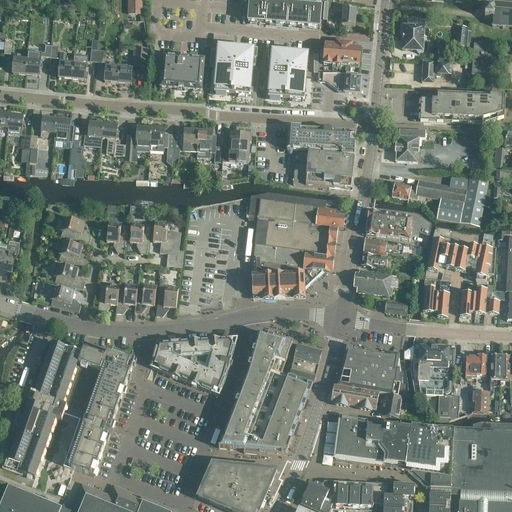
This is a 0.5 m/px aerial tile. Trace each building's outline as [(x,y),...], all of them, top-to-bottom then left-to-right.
[(128,0),(129,16),(142,15),(141,0),(128,0)] [(249,0),(248,23),(320,29),(322,8),(262,3),(262,0),(249,0)] [(485,20),(486,20),(493,20),(492,27),(511,28),(511,5),(495,4),(494,11),(485,10),(485,20)] [(342,27),(342,33),(348,33),(348,27),(355,28),(356,10),(343,9),(341,26),(342,27)] [(424,52),(424,53),(425,43),(426,42),(426,38),(425,36),(426,27),(425,27),(425,22),(417,21),(417,19),(408,19),(407,26),(404,26),(402,51),(417,52),(418,55),(422,55),(424,52)] [(465,47),(467,29),(458,28),(457,46),(465,47)] [(325,44),(323,65),(342,67),(342,65),(359,67),(361,50),(356,50),(357,45),(336,43),(336,45),(325,44)] [(491,77),(493,47),(474,45),(472,76),(491,77)] [(218,47),(214,93),(250,96),(252,72),(248,72),(249,59),(256,60),(257,51),(218,47)] [(146,48),(138,48),(136,68),(145,69),(146,48)] [(118,84),(119,68),(119,66),(112,65),(112,64),(108,64),(108,60),(103,60),(104,53),(98,52),(97,64),(106,65),(105,83),(118,84)] [(274,74),(271,98),(307,101),(311,56),(273,52),(272,61),(279,62),(278,74),(274,74)] [(13,75),(26,76),(28,60),(21,60),(21,56),(15,56),(13,75)] [(202,92),(205,60),(191,58),(187,58),(187,57),(181,57),(177,57),(163,56),(163,59),(158,59),(157,75),(161,75),(160,88),(174,89),(174,90),(178,90),(184,91),(188,91),(202,92)] [(39,77),(41,58),(34,57),(34,61),(28,60),(26,76),(39,77)] [(72,81),(74,64),(74,60),(66,59),(66,61),(61,60),(59,79),(72,81)] [(424,63),(422,84),(434,85),(435,78),(441,78),(441,77),(452,77),(452,61),(439,60),(438,64),(435,64),(435,63),(424,63)] [(85,82),(87,62),(81,61),(80,65),(74,64),(72,81),(85,82)] [(131,86),(133,66),(126,65),(126,67),(119,66),(119,68),(118,84),(131,86)] [(362,79),(345,78),(340,78),(340,75),(323,75),(323,84),(326,84),(339,94),(339,92),(343,92),(343,94),(344,94),(361,95),(362,79)] [(482,125),(504,119),(505,97),(438,94),(437,102),(421,101),(421,115),(420,123),(482,125)] [(0,114),(0,134),(0,135),(2,130),(8,131),(10,116),(0,114)] [(10,116),(8,131),(8,136),(22,137),(24,117),(10,116)] [(43,119),(41,139),(48,140),(49,135),(55,136),(57,121),(43,119)] [(57,121),(55,136),(55,142),(72,144),(71,153),(72,153),(71,162),(76,162),(77,160),(79,142),(80,129),(74,128),(70,127),(71,122),(57,121)] [(96,140),(102,141),(104,126),(90,124),(88,144),(94,145),(96,140)] [(105,157),(125,159),(126,147),(116,146),(116,143),(118,127),(104,126),(102,141),(107,141),(105,157)] [(137,128),(137,131),(134,130),(133,137),(127,137),(126,147),(125,159),(125,162),(137,163),(138,152),(150,153),(150,149),(151,144),(151,129),(137,128)] [(165,130),(151,129),(151,144),(150,149),(150,153),(164,154),(164,149),(168,149),(167,161),(173,162),(174,146),(168,146),(169,136),(165,136),(165,130)] [(342,154),(342,156),(355,157),(356,133),(288,129),(287,151),(300,152),(342,154)] [(198,154),(199,132),(185,131),(184,145),(182,145),(182,153),(183,153),(191,154),(191,153),(197,154),(198,154)] [(199,132),(198,154),(197,159),(209,160),(211,158),(211,155),(212,155),(215,155),(214,165),(220,166),(222,153),(222,149),(216,148),(217,138),(212,138),(213,133),(199,132)] [(426,133),(400,132),(399,139),(397,139),(396,163),(418,165),(420,141),(425,141),(426,133)] [(236,164),(249,165),(251,137),(231,135),(229,162),(236,163),(236,164)] [(293,185),(351,192),(355,160),(300,153),(298,165),(296,164),(293,185)] [(419,183),(417,193),(416,198),(426,199),(441,202),(437,221),(460,225),(480,229),(489,183),(470,179),(452,177),(450,188),(419,183)] [(392,198),(408,202),(409,200),(418,202),(425,204),(426,199),(416,198),(417,193),(411,192),(411,189),(395,185),(392,198)] [(255,249),(253,264),(252,264),(253,275),(253,280),(253,292),(253,297),(253,302),(263,302),(275,301),(286,300),(294,300),(306,300),(305,290),(323,274),(332,275),(334,258),(336,244),(338,230),(344,231),(346,213),(325,211),(326,203),(269,195),(252,196),(248,227),(257,228),(255,249)] [(366,238),(375,239),(376,238),(410,242),(412,226),(413,219),(369,213),(369,215),(366,238)] [(64,240),(64,239),(90,246),(91,239),(82,235),(85,225),(67,220),(67,219),(65,219),(61,232),(63,233),(61,239),(64,240)] [(125,256),(128,230),(129,227),(122,226),(123,224),(109,223),(108,225),(109,225),(107,244),(117,245),(118,255),(125,256)] [(148,257),(151,231),(152,228),(145,227),(146,225),(132,223),(131,226),(132,226),(130,245),(140,246),(141,256),(148,257)] [(160,255),(179,257),(181,235),(168,233),(169,224),(155,223),(155,225),(153,244),(161,245),(160,255)] [(445,242),(435,240),(430,267),(429,271),(439,273),(440,268),(448,269),(448,270),(456,272),(456,273),(460,274),(466,275),(467,275),(467,274),(471,275),(472,271),(473,272),(473,273),(479,274),(478,279),(478,283),(487,284),(489,276),(495,277),(497,250),(490,249),(490,251),(485,250),(485,247),(479,246),(478,249),(471,247),(469,254),(464,253),(461,252),(461,251),(452,249),(452,250),(450,249),(452,240),(445,239),(445,242)] [(364,254),(379,257),(379,256),(387,257),(387,256),(402,258),(404,248),(386,245),(386,244),(366,241),(364,254)] [(62,263),(63,262),(88,269),(90,262),(81,258),(83,248),(65,243),(66,243),(63,242),(59,255),(61,256),(60,262),(62,263)] [(0,282),(2,283),(8,247),(0,245),(0,282)] [(16,255),(18,255),(20,249),(8,247),(2,283),(6,284),(8,274),(13,275),(16,255)] [(362,267),(372,269),(372,268),(382,269),(387,269),(388,258),(373,256),(373,257),(363,255),(362,267)] [(58,285),(84,292),(85,285),(76,281),(79,271),(61,266),(61,265),(59,265),(55,278),(57,279),(55,285),(58,285)] [(357,294),(390,298),(393,277),(360,272),(359,276),(355,275),(353,290),(357,291),(357,294)] [(117,308),(120,287),(107,286),(107,288),(101,287),(98,315),(105,316),(108,307),(117,308)] [(126,288),(120,287),(117,308),(116,316),(123,316),(126,307),(135,308),(136,308),(138,287),(126,286),(126,288)] [(144,288),(138,287),(136,308),(135,308),(135,316),(142,317),(145,307),(155,308),(157,288),(144,286),(144,288)] [(57,288),(56,288),(52,300),(54,301),(53,307),(79,314),(81,308),(72,303),(75,294),(56,289),(57,288)] [(166,310),(176,311),(179,289),(167,288),(167,289),(160,288),(156,319),(163,319),(166,310)] [(437,290),(427,289),(425,310),(425,314),(435,315),(435,305),(441,305),(441,295),(441,296),(437,296),(437,290)] [(473,295),(472,305),(477,305),(477,316),(486,316),(486,315),(488,291),(478,290),(478,296),(473,296),(473,295)] [(486,315),(500,316),(501,303),(494,294),(488,294),(488,291),(486,315)] [(462,314),(462,315),(461,318),(471,319),(472,314),(476,314),(476,316),(477,316),(477,305),(472,305),(473,295),(463,294),(462,314)] [(435,315),(435,314),(439,314),(439,319),(449,320),(449,316),(451,296),(441,295),(441,305),(435,305),(435,315)] [(385,314),(389,315),(407,317),(408,307),(386,304),(385,314)] [(268,454),(286,456),(290,446),(313,387),(312,387),(313,383),(291,377),(290,378),(287,377),(281,375),(286,363),(293,344),(286,342),(264,336),(258,334),(257,340),(246,378),(219,449),(244,452),(244,454),(260,456),(260,455),(260,454),(268,454)] [(151,369),(152,370),(155,371),(219,398),(226,381),(238,340),(201,342),(180,344),(175,344),(157,345),(157,346),(151,369)] [(52,345),(39,383),(35,396),(32,395),(31,397),(29,403),(30,404),(27,410),(12,455),(9,462),(21,467),(26,468),(38,472),(56,419),(62,421),(64,414),(67,407),(62,405),(77,362),(65,357),(68,350),(64,349),(52,345)] [(399,357),(347,347),(337,388),(374,394),(380,395),(397,398),(400,385),(398,384),(400,371),(397,370),(399,357)] [(303,350),(298,348),(294,361),(290,376),(291,377),(313,383),(314,384),(314,383),(319,368),(321,359),(322,355),(303,350)] [(413,355),(412,362),(412,371),(415,386),(414,386),(416,395),(418,399),(421,397),(437,398),(435,419),(450,421),(452,399),(453,385),(454,373),(455,373),(456,350),(420,348),(420,356),(413,355)] [(67,407),(64,414),(80,420),(63,468),(71,471),(73,471),(91,477),(94,479),(99,465),(105,449),(109,436),(110,436),(113,428),(112,427),(117,414),(122,398),(127,385),(132,372),(135,361),(132,360),(108,352),(106,358),(89,352),(81,349),(79,354),(68,350),(65,357),(77,362),(62,405),(67,407)] [(466,365),(461,365),(460,385),(476,386),(477,377),(486,378),(488,358),(486,358),(485,356),(480,356),(478,357),(477,357),(477,358),(467,358),(466,365)] [(500,383),(500,358),(498,357),(495,357),(494,358),(490,358),(490,383),(500,383)] [(500,358),(500,383),(510,383),(510,359),(507,359),(506,357),(503,357),(501,358),(500,358)] [(371,411),(374,394),(337,388),(335,387),(332,404),(371,411)] [(488,415),(488,414),(489,394),(472,393),(472,414),(488,415)] [(397,398),(380,395),(376,417),(393,420),(397,398)] [(384,424),(377,423),(375,423),(342,418),(337,458),(340,459),(339,462),(355,465),(383,468),(384,464),(387,465),(407,467),(411,427),(384,424)] [(511,511),(511,425),(480,424),(472,426),(471,429),(462,429),(453,429),(430,427),(430,429),(411,427),(407,467),(431,489),(451,490),(460,490),(460,494),(459,501),(459,511),(511,511)] [(384,464),(383,468),(406,471),(430,492),(430,495),(451,496),(455,497),(460,497),(460,494),(460,490),(451,490),(431,489),(407,467),(387,465),(384,464)] [(229,511),(259,511),(277,472),(213,466),(199,499),(229,511)] [(306,496),(301,507),(312,511),(332,511),(334,509),(337,509),(347,509),(360,509),(373,510),(373,506),(384,506),(384,510),(384,511),(404,511),(403,511),(403,499),(414,500),(414,487),(394,486),(394,490),(373,489),(366,489),(360,489),(353,488),(344,488),(338,488),(338,484),(324,483),(322,488),(322,489),(311,484),(306,496)] [(68,487),(62,484),(57,496),(64,498),(68,487)] [(173,511),(145,500),(141,498),(140,501),(130,497),(131,494),(113,487),(109,496),(81,485),(71,510),(63,507),(62,510),(8,488),(0,508),(0,511),(173,511)] [(445,511),(446,510),(446,508),(446,504),(450,504),(451,496),(430,495),(430,508),(429,511),(445,511)] [(413,511),(413,509),(414,500),(403,499),(403,511),(404,511),(413,511)]
